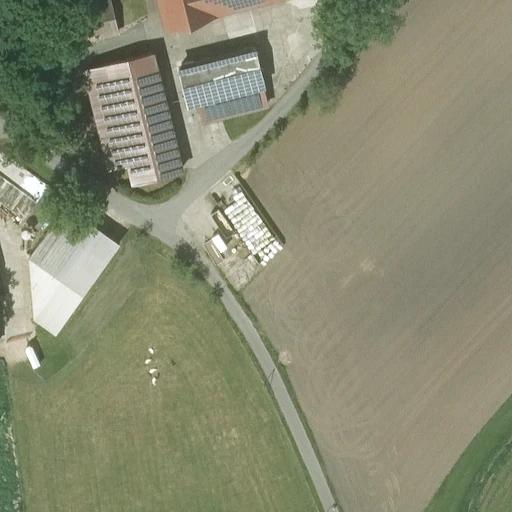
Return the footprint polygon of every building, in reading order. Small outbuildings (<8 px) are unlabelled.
[(160,0),(166,24),(214,12),(210,0),(160,0)] [(210,0),(214,12),(261,0),(210,0)] [(112,6),(83,13),(88,33),(117,26),(112,6)] [(252,45),(181,63),(191,102),(199,100),(204,120),(267,104),(252,45)] [(152,51),(86,67),(111,166),(129,162),(134,181),(182,170),(152,51)] [(98,227),(65,203),(30,253),(62,277),(98,227)]
